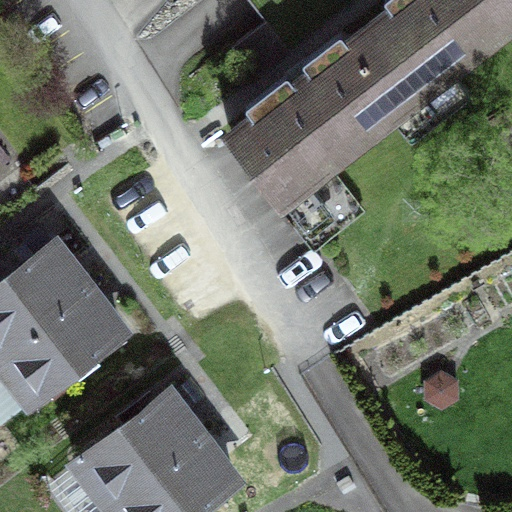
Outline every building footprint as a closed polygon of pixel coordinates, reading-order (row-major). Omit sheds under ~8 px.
[(511,0),(408,0),(371,30),(421,93),(511,21),(511,0)] [(282,202),(421,93),(371,30),(232,139),(282,202)] [(0,293),(0,350),(82,288),(55,252),(0,293)] [(123,342),(82,288),(0,350),(0,360),(36,407),(123,342)] [(78,467),(106,505),(199,437),(171,399),(78,467)] [(201,511),(236,486),(199,437),(106,505),(111,511),(201,511)]
